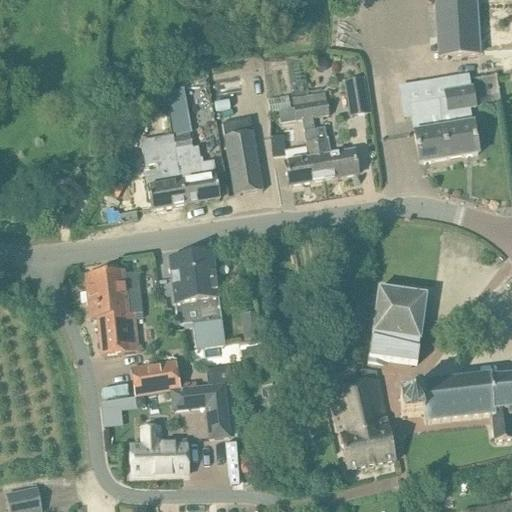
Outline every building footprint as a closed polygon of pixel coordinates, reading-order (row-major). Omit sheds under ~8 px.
[(433,0),(437,60),(480,57),(475,0),(433,0)] [(271,85),(287,84),(285,60),(269,61),(271,85)] [(342,84),(349,118),(370,114),(363,80),(342,84)] [(440,113),(448,161),(477,156),(472,124),(470,111),(475,110),(472,88),(442,93),(445,112),(440,113)] [(166,93),(173,137),(185,206),(219,200),(213,164),(200,167),(197,149),(191,150),(180,91),(166,93)] [(309,97),(313,120),(328,117),(324,94),(309,97)] [(284,164),(288,187),(324,181),(315,130),(314,131),(312,121),(313,120),(309,97),(291,100),(295,124),(301,123),(305,144),(304,144),(305,149),(284,153),(283,137),(269,138),(271,160),(285,159),(285,164),(284,164)] [(288,97),(270,101),(272,110),(290,107),(288,97)] [(413,134),(418,165),(448,161),(440,113),(439,113),(438,101),(409,106),(413,134)] [(223,138),(233,197),(262,192),(252,133),(251,133),(249,119),(221,125),(224,138),(223,138)] [(315,130),(324,181),(357,176),(353,152),(331,156),(325,128),(315,130)] [(185,206),(173,137),(141,143),(145,169),(157,167),(158,172),(143,174),(150,212),(185,206)] [(191,327),(195,353),(224,349),(218,301),(211,253),(167,259),(173,307),(176,328),(191,327)] [(97,320),(101,357),(137,354),(133,315),(127,315),(123,272),(84,276),(89,320),(97,320)] [(371,339),(368,364),(386,366),(387,362),(415,366),(417,350),(416,350),(417,341),(419,342),(425,296),(377,290),(371,335),(373,336),(373,339),(371,339)] [(241,315),(244,341),(255,340),(252,314),(241,315)] [(130,370),(135,399),(169,395),(178,394),(175,365),(130,370)] [(208,390),(224,389),(232,388),(231,380),(230,369),(206,371),(208,390)] [(491,417),(494,442),(511,440),(511,433),(510,411),(511,411),(511,379),(489,381),(489,377),(418,385),(418,387),(413,387),(411,393),(412,398),(406,399),(399,397),(401,404),(402,412),(400,418),(407,416),(415,416),(423,416),(424,425),(491,417)] [(334,407),(347,473),(394,463),(378,383),(336,392),(339,406),(334,407)] [(230,441),(224,389),(208,390),(178,394),(169,395),(172,415),(204,411),(208,443),(230,441)] [(145,407),(143,399),(134,400),(135,409),(145,407)] [(130,448),(131,478),(186,476),(185,442),(161,443),(160,427),(139,428),(140,448),(130,448)] [(256,472),(254,459),(239,461),(240,474),(256,472)] [(5,497),(8,511),(41,511),(36,490),(5,497)] [(511,511),(511,503),(468,511),(511,511)]
